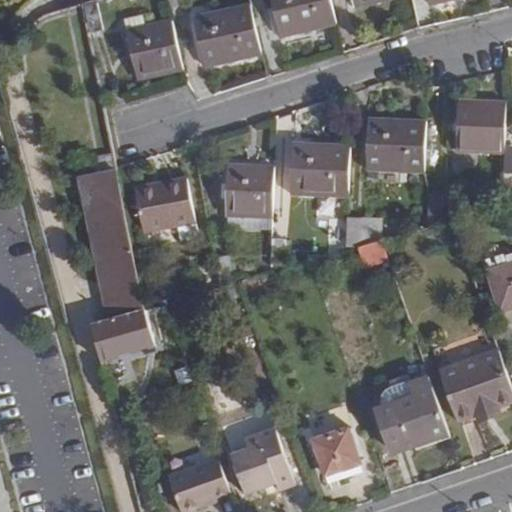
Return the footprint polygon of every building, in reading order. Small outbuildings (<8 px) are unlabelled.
[(180,0),(167,0),(170,9),(182,6),(180,0)] [(270,0),(280,37),(336,24),(331,0),(270,0)] [(97,4),(84,7),(89,33),(103,30),(97,4)] [(204,67),(263,54),(251,6),(193,20),(204,67)] [(184,70),(173,21),(144,28),(141,17),(124,21),(137,82),(184,70)] [(457,151),(503,154),(503,153),(506,105),(459,102),(457,151)] [(424,172),(426,123),(369,120),(367,169),(424,172)] [(290,194),(348,198),(351,148),(292,145),(290,194)] [(503,154),(502,180),(511,180),(511,153),(503,153),(503,154)] [(273,217),(275,169),(227,167),(224,216),(227,216),(273,217)] [(80,180),(108,322),(144,311),(116,173),(80,180)] [(175,227),(194,224),(186,180),(135,189),(142,233),(175,227)] [(511,180),(502,180),(500,207),(511,203),(511,180)] [(428,196),(426,223),(440,224),(441,197),(428,196)] [(272,230),(273,217),(227,216),(227,229),(272,230)] [(347,218),(345,253),(381,243),(383,220),(347,218)] [(197,239),(194,224),(175,227),(178,242),(197,239)] [(272,235),(270,264),(282,265),(284,236),(272,235)] [(217,275),(220,289),(232,285),(226,258),(214,261),(217,275)] [(511,263),(488,271),(503,313),(511,309),(511,263)] [(195,281),(198,295),(220,289),(217,275),(195,281)] [(93,325),(99,351),(152,335),(146,311),(144,311),(108,322),(93,325)] [(511,386),(499,352),(440,372),(458,423),(476,417),(478,423),(502,415),(499,408),(511,403),(511,386)] [(406,403),(378,413),(393,452),(414,445),(449,433),(435,393),(431,380),(416,385),(420,398),(406,403)] [(402,390),(406,403),(420,398),(416,385),(402,390)] [(326,476),(360,464),(348,430),(314,441),(326,476)] [(232,457),(246,495),(276,484),(278,491),(295,485),(276,431),(245,441),(249,451),(232,457)] [(416,451),(452,439),(449,433),(414,445),(416,451)] [(232,491),(219,457),(166,476),(179,511),(185,511),(204,505),(202,502),(232,491)] [(363,473),(360,464),(326,476),(329,485),(363,473)]
